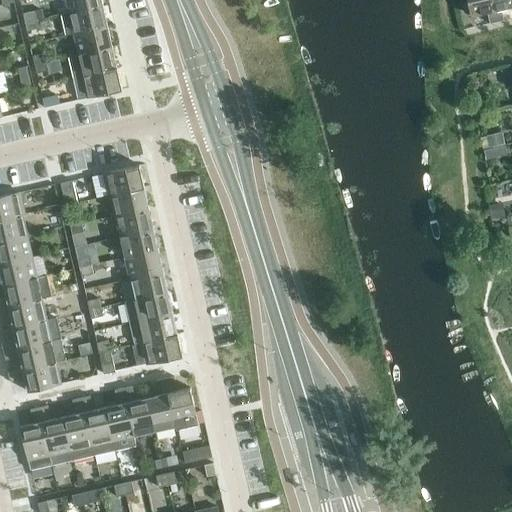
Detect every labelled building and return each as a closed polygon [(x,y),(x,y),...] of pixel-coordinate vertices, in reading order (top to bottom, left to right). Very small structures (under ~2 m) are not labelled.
[(66,0),(69,12),(103,4),(102,0),(66,0)] [(496,22),(491,0),(467,0),(471,15),(487,12),(490,23),(496,22)] [(511,0),(491,0),(496,22),(504,20),(501,8),(511,5),(511,0)] [(66,35),(74,33),(108,25),(103,4),(69,12),(62,13),(66,35)] [(23,13),(25,22),(37,19),(35,10),(23,13)] [(37,19),(25,22),(27,31),(39,28),(37,19)] [(74,33),(79,54),(113,46),(108,25),(74,33)] [(69,56),(74,77),(81,75),(84,74),(84,75),(118,67),(113,46),(79,54),(69,56)] [(33,55),(35,64),(46,61),(44,52),(33,55)] [(46,61),(35,64),(37,73),(48,70),(46,61)] [(81,75),(74,77),(79,99),(123,89),(118,67),(84,75),(84,74),(81,75)] [(42,98),(45,107),(56,104),(54,95),(42,98)] [(487,156),(509,152),(504,130),(482,134),(487,156)] [(109,195),(111,195),(111,194),(145,186),(140,164),(104,173),(109,195)] [(61,182),(66,204),(77,201),(72,180),(61,182)] [(111,194),(111,195),(116,215),(150,207),(145,186),(111,194)] [(0,218),(23,214),(26,214),(21,191),(0,196),(0,218)] [(116,215),(120,236),(154,228),(150,207),(116,215)] [(0,241),(28,235),(23,214),(0,218),(0,241)] [(68,216),(70,225),(82,222),(80,214),(68,216)] [(82,222),(70,225),(72,234),(84,231),(82,222)] [(120,236),(125,257),(159,249),(154,228),(120,236)] [(0,263),(33,256),(28,235),(0,241),(0,263)] [(74,269),(69,247),(58,249),(63,272),(74,269)] [(125,257),(130,278),(164,270),(159,249),(125,257)] [(0,272),(1,272),(3,285),(37,277),(33,256),(0,263),(0,272)] [(78,258),(80,267),(92,265),(90,256),(78,258)] [(92,265),(80,267),(82,276),(94,274),(92,265)] [(130,278),(135,299),(169,291),(164,270),(130,278)] [(0,298),(0,307),(42,298),(37,277),(3,285),(6,297),(0,298)] [(125,301),(130,322),(173,312),(169,291),(135,299),(125,301)] [(0,316),(10,314),(13,327),(47,319),(42,298),(0,307),(0,316)] [(88,300),(90,309),(101,307),(99,298),(88,300)] [(101,307),(90,309),(92,318),(103,316),(101,307)] [(134,343),(142,341),(144,341),(178,334),(173,312),(130,322),(134,343)] [(4,351),(52,340),(61,338),(57,317),(47,319),(13,327),(16,339),(2,342),(4,351)] [(144,341),(142,341),(147,364),(183,355),(178,334),(144,341)] [(20,356),(22,369),(56,361),(52,340),(4,351),(6,360),(20,356)] [(97,342),(99,351),(111,349),(109,340),(97,342)] [(93,352),(91,343),(76,346),(78,355),(93,352)] [(56,361),(22,369),(8,372),(10,381),(24,378),(27,391),(61,383),(56,361)] [(102,364),(104,373),(116,371),(114,362),(102,364)] [(175,376),(166,378),(177,426),(176,426),(177,428),(199,423),(191,387),(178,390),(175,376)] [(160,394),(148,397),(156,431),(176,426),(177,426),(166,378),(157,380),(160,394)] [(133,385),(124,387),(135,435),(156,431),(148,397),(136,399),(133,385)] [(118,403),(106,406),(116,450),(137,445),(135,435),(124,387),(115,389),(118,403)] [(91,395),(82,397),(95,455),(116,450),(106,406),(94,409),(91,395)] [(76,413),(64,416),(74,459),(95,455),(82,397),(73,399),(76,413)] [(48,405),(39,407),(52,464),(74,459),(64,416),(52,418),(48,405)] [(52,464),(39,407),(31,409),(34,422),(21,425),(28,459),(31,469),(52,464)] [(188,461),(213,455),(211,442),(185,448),(188,461)] [(205,464),(207,476),(216,474),(214,462),(205,464)] [(174,471),(165,473),(168,485),(177,483),(174,471)] [(63,475),(66,488),(78,485),(75,473),(63,475)] [(168,485),(165,473),(156,475),(159,487),(168,485)] [(132,481),(123,483),(126,494),(135,492),(132,481)] [(126,494),(123,483),(114,485),(117,496),(126,494)] [(90,490),(81,492),(84,504),(92,502),(90,490)] [(84,504),(81,492),(72,494),(75,506),(84,504)] [(38,502),(40,511),(48,511),(50,511),(47,500),(38,502)]
